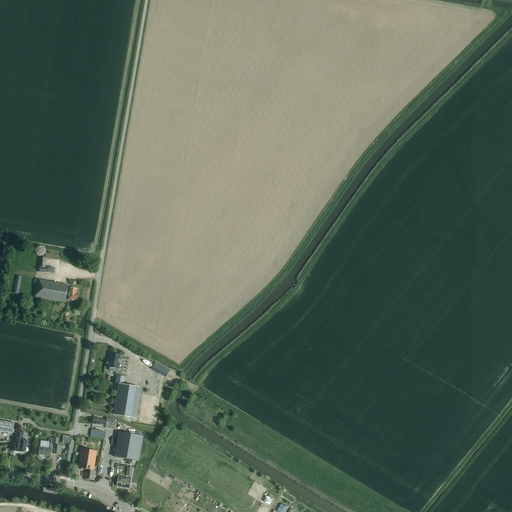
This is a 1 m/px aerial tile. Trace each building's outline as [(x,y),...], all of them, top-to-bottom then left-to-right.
[(39,267),(39,272),(53,272),(54,268),(48,267),(45,267),(45,258),(40,258),(40,267),(39,267)] [(13,293),(18,294),(22,276),(16,276),(13,293)] [(68,285),(38,280),(38,279),(34,279),(34,283),(37,283),(35,297),(66,303),(68,285)] [(77,301),(78,300),(78,298),(77,298),(78,294),(76,293),(77,289),(70,288),(68,300),(77,301)] [(106,366),(109,366),(109,369),(110,371),(116,372),(118,371),(118,368),(120,355),(111,354),(110,361),(107,360),(106,366)] [(155,370),(161,373),(166,376),(170,370),(155,362),(154,365),(152,367),(156,369),(155,370)] [(134,418),(139,392),(139,387),(123,384),(124,373),(118,372),(116,384),(119,385),(114,415),(134,418)] [(106,426),(106,425),(106,422),(109,423),(108,425),(114,426),(115,420),(106,418),(106,420),(93,418),(92,424),(106,426)] [(0,430),(12,433),(14,425),(14,423),(0,420),(0,430)] [(16,436),(15,438),(22,439),(23,436),(24,431),(17,430),(16,430),(16,435),(16,436)] [(143,436),(118,432),(114,457),(139,461),(143,436)] [(15,442),(13,451),(19,452),(19,450),(20,444),(21,445),(21,441),(22,439),(15,438),(15,442)] [(38,454),(50,456),(50,452),(52,452),(52,453),(60,454),(61,446),(57,445),(58,438),(54,438),(54,439),(50,438),(48,448),(39,447),(38,454)] [(19,450),(19,452),(26,453),(27,440),(22,439),(21,441),(21,445),(20,444),(19,450)] [(81,448),(78,468),(88,470),(87,473),(87,477),(84,476),(84,479),(94,480),(94,479),(95,471),(94,471),(97,451),(81,448)] [(118,477),(116,486),(129,488),(130,479),(118,477)]
